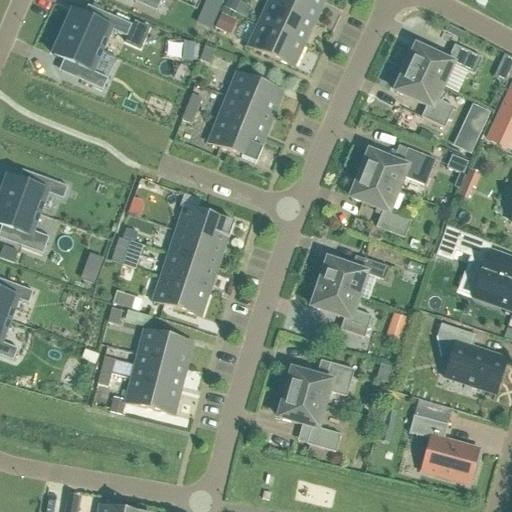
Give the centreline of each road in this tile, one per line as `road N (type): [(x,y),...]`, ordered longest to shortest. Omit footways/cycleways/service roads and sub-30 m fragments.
road 1 (residential): [(294,213),(209,503)]
road 2 (residential): [(391,0),(294,213)]
road 3 (residential): [(0,463),(209,503)]
road 4 (residential): [(163,165),(294,213)]
